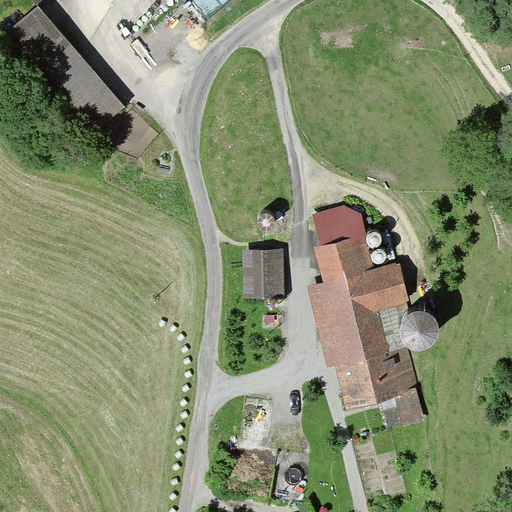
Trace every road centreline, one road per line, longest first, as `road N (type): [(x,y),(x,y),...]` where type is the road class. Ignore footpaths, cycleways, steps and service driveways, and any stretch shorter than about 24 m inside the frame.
road 1 (residential): [(183,511),(213,310),(213,233),(192,171),(193,98),(223,45),(285,0)]
road 2 (track): [(95,0),(189,135)]
road 3 (track): [(96,511),(47,427),(0,400)]
road 4 (track): [(511,103),(429,0)]
